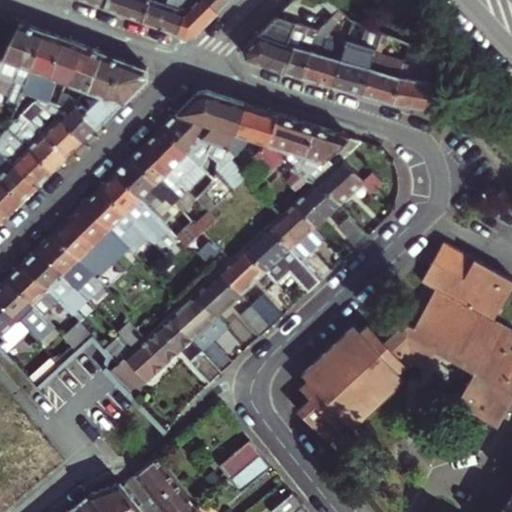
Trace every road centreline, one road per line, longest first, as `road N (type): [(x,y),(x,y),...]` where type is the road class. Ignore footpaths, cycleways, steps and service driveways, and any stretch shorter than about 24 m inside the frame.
road 1 (tertiary): [(435,157),(441,187),(429,211),(254,376),(262,417),(336,511)]
road 2 (residential): [(0,254),(192,62)]
road 3 (tertiary): [(435,157),(407,135),(192,62)]
road 4 (tertiary): [(59,14),(192,62)]
